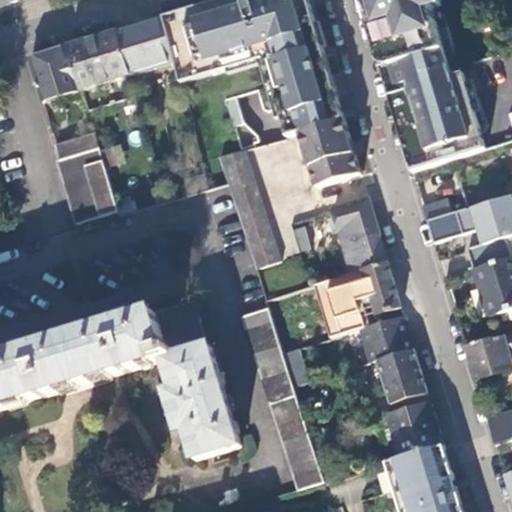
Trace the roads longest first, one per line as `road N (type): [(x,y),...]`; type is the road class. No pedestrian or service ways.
road 1 (residential): [(344,0),(481,446)]
road 2 (residential): [(481,446),(325,493)]
road 3 (residential): [(127,0),(0,39)]
